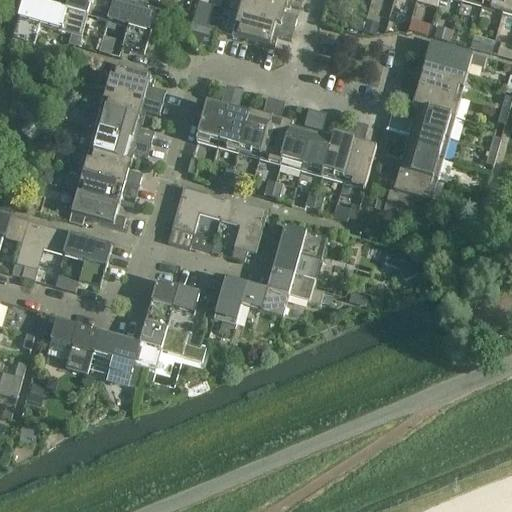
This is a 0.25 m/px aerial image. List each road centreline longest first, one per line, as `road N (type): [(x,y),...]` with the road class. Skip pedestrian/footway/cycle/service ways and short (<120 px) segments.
road 1 (unclassified): [(153,511),(443,389)]
road 2 (residential): [(149,251),(202,66),(295,91)]
road 3 (residential): [(0,289),(98,317),(109,295),(133,302),(149,251)]
road 4 (residential): [(295,91),(378,115),(395,57)]
